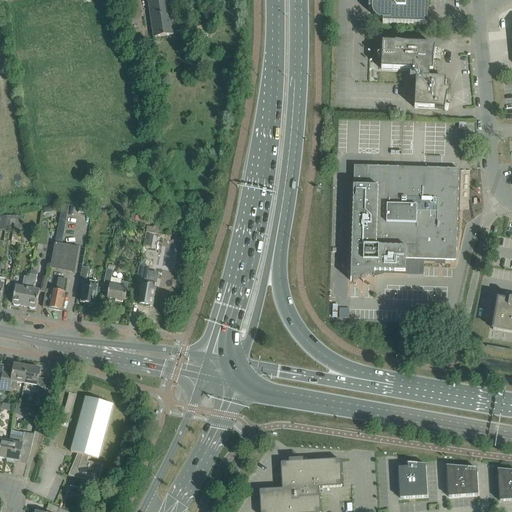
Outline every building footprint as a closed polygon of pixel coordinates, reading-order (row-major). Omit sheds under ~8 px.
[(168,0),(148,0),(153,38),(173,36),(168,0)] [(368,0),(369,9),(372,9),(372,10),(372,12),(373,13),(373,14),(374,15),(375,16),(375,17),(376,18),(377,18),(378,19),(379,20),(380,20),(381,20),(382,20),(383,20),(383,24),(427,25),(427,0),(368,0)] [(410,79),(416,79),(427,79),(427,72),(433,72),(434,55),(436,47),(427,46),(427,45),(383,44),(382,70),(411,71),(410,79)] [(449,91),(448,91),(445,90),(446,80),(427,79),(416,79),(415,109),(445,110),(445,101),(447,101),(448,101),(448,102),(448,103),(450,103),(451,95),(450,95),(451,94),(451,93),(450,92),(450,91),(449,91)] [(350,272),(350,282),(378,273),(405,273),(406,260),(409,260),(409,273),(418,274),(419,263),(415,263),(415,260),(456,262),(458,170),(438,169),(439,166),(428,166),(428,169),(368,167),(354,167),(353,187),(350,272)] [(0,217),(0,230),(0,231),(5,232),(6,227),(11,228),(12,220),(15,220),(11,242),(17,243),(22,215),(7,216),(0,217)] [(55,243),(50,268),(81,274),(82,267),(85,249),(55,243)] [(136,281),(142,283),(140,293),(141,293),(139,305),(145,306),(146,307),(148,308),(150,307),(151,307),(156,284),(148,283),(149,276),(148,276),(149,267),(139,265),(136,281)] [(81,274),(79,282),(85,283),(86,281),(88,268),(82,267),(81,274)] [(102,289),(103,289),(103,292),(109,293),(108,299),(116,300),(116,302),(122,303),(123,302),(125,302),(128,289),(127,289),(128,283),(121,281),(121,280),(111,278),(113,271),(106,269),(102,289)] [(30,278),(24,307),(29,308),(30,309),(34,310),(35,309),(36,309),(39,292),(40,290),(34,289),(37,276),(37,275),(36,272),(31,271),(30,275),(29,278),(30,278)] [(16,286),(13,305),(14,305),(15,306),(18,307),(19,306),(24,307),(30,278),(29,278),(24,277),(22,287),(16,286)] [(42,277),(40,290),(45,291),(46,289),(48,278),(42,277)] [(51,290),(46,289),(45,291),(45,293),(43,308),(49,309),(49,310),(62,312),(67,281),(58,279),(55,291),(51,290)] [(84,293),(82,304),(87,305),(89,307),(91,307),(93,306),(94,306),(98,283),(89,282),(88,287),(84,286),(83,293),(84,293)] [(511,299),(511,300),(509,300),(509,302),(498,300),(493,330),(511,333),(511,299)] [(24,384),(28,367),(15,364),(13,375),(3,373),(2,373),(1,378),(0,383),(0,390),(10,392),(11,389),(16,389),(17,383),(24,384)] [(40,369),(28,367),(24,384),(37,387),(37,386),(39,386),(37,396),(38,397),(44,398),(46,384),(38,382),(40,369)] [(69,394),(62,421),(69,423),(76,396),(69,394)] [(78,454),(68,476),(90,482),(90,481),(92,481),(92,482),(98,484),(103,466),(87,462),(88,457),(98,460),(113,406),(101,402),(101,404),(98,404),(99,402),(86,398),(71,453),(78,454)] [(24,433),(11,431),(10,436),(9,442),(6,459),(15,461),(19,461),(22,447),(28,448),(31,449),(35,435),(30,434),(24,433)] [(0,457),(6,459),(9,442),(2,441),(4,434),(0,433),(0,457)] [(320,511),(319,489),(340,487),(341,486),(341,485),(340,461),(339,460),(303,462),(303,459),(289,460),(289,463),(282,463),(280,465),(282,490),(261,491),(259,492),(260,511),(320,511)] [(426,466),(426,465),(407,464),(407,465),(408,468),(398,468),(400,499),(427,498),(425,466),(426,466)] [(463,497),(461,468),(446,467),(448,498),(463,497)] [(478,496),(477,472),(476,470),(477,470),(477,469),(461,468),(463,497),(478,496)] [(511,471),(507,471),(497,470),(497,471),(498,471),(498,475),(500,502),(511,501),(511,471)]
